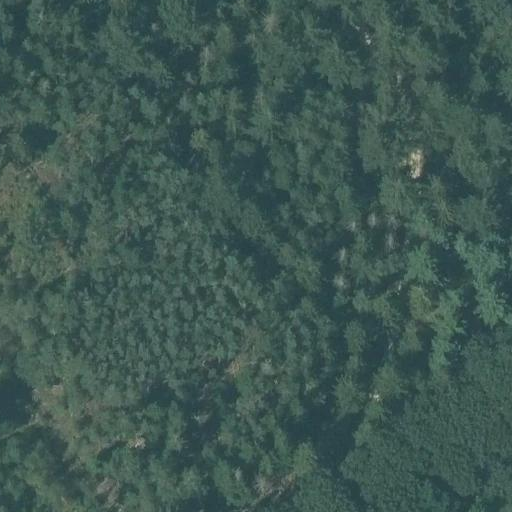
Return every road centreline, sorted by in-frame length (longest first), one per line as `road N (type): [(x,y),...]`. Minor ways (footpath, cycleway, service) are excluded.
road 1 (unclassified): [(368,511),(511,408)]
road 2 (unknown): [(0,373),(94,511)]
